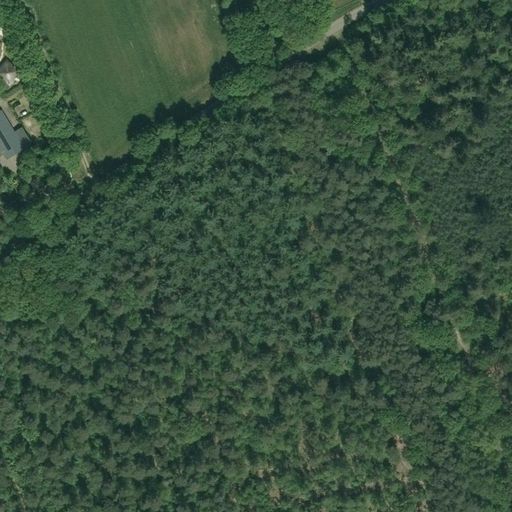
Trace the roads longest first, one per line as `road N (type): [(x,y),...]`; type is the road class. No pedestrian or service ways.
road 1 (unclassified): [(0,251),(382,0)]
road 2 (track): [(371,108),(449,310)]
road 3 (track): [(449,310),(511,473)]
road 4 (track): [(511,48),(371,108)]
